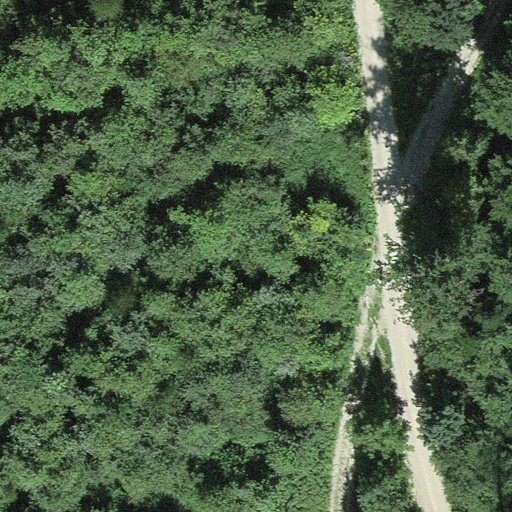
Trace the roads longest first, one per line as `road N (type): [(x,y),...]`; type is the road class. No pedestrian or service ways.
road 1 (track): [(346,511),(397,192),(486,0)]
road 2 (track): [(451,511),(412,365),(373,0)]
